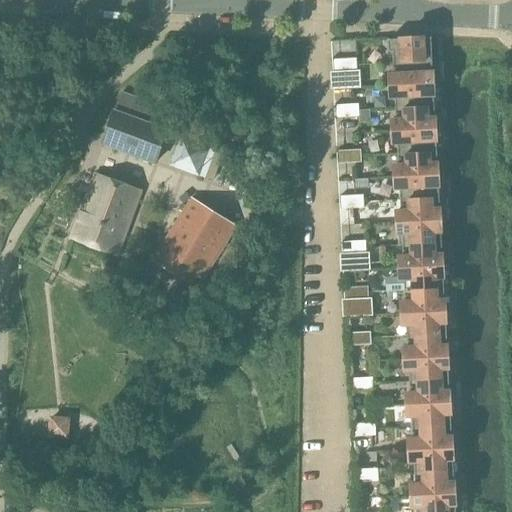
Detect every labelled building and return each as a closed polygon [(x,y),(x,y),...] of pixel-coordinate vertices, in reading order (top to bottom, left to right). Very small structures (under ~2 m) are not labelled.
[(432,61),(432,60),(431,38),(388,40),(389,52),(393,52),(393,63),(432,61)] [(341,60),(342,72),(353,72),(353,59),(341,60)] [(332,73),(342,72),(341,60),(332,60),(332,73)] [(432,61),(393,63),(394,75),(390,75),(390,86),(433,84),(434,85),(441,85),(439,60),(432,60),(432,61)] [(434,85),(433,84),(390,86),(391,98),(395,97),(395,109),(435,107),(435,106),(434,85)] [(114,112),(102,143),(156,163),(167,131),(166,131),(173,112),(121,93),(114,112)] [(356,104),(344,105),(345,118),(356,117),(356,104)] [(345,118),(344,105),(334,106),(335,118),(345,118)] [(436,130),(436,131),(443,130),(442,106),(435,106),(435,107),(395,109),(396,120),(392,121),(393,132),(436,130)] [(370,122),(369,110),(359,111),(360,123),(370,122)] [(436,131),(436,130),(393,132),(393,143),(397,143),(398,154),(437,152),(436,131)] [(185,132),(175,165),(207,177),(219,143),(185,132)] [(358,150),(346,151),(347,163),(359,163),(358,150)] [(347,163),(346,151),(336,151),(337,164),(347,163)] [(395,177),(445,175),(444,151),(437,152),(398,154),(398,166),(395,166),(395,177)] [(126,232),(141,191),(95,174),(82,210),(72,238),(117,255),(126,232)] [(447,198),(445,175),(395,177),(396,189),(400,189),(400,200),(447,198)] [(349,196),(350,209),(362,208),(361,195),(349,196)] [(340,209),(350,209),(349,196),(339,197),(340,209)] [(197,289),(236,226),(192,198),(153,261),(197,289)] [(441,221),(441,222),(448,221),(447,198),(400,200),(401,211),(397,211),(397,223),(441,221)] [(441,222),(441,221),(397,223),(398,234),(402,234),(403,246),(442,244),(441,222)] [(364,241),(352,242),(353,254),(364,254),(364,241)] [(353,254),(352,242),(341,242),(342,255),(353,254)] [(443,266),(450,266),(449,243),(442,244),(403,246),(403,257),(399,257),(400,269),(443,266)] [(443,266),(400,269),(400,280),(404,280),(405,291),(444,289),(451,289),(450,266),(443,266)] [(174,284),(170,289),(162,302),(176,311),(181,303),(187,293),(174,284)] [(354,287),(355,300),(367,299),(366,286),(354,287)] [(344,300),(355,300),(354,287),(344,288),(344,300)] [(402,314),(445,312),(444,289),(405,291),(405,302),(401,303),(402,314)] [(447,334),(445,312),(402,314),(403,325),(407,325),(407,337),(447,334)] [(174,331),(182,336),(188,326),(180,321),(174,331)] [(369,332),(357,333),(358,346),(370,345),(369,332)] [(358,346),(357,333),(346,333),(347,346),(358,346)] [(448,357),(447,334),(407,337),(408,348),(404,348),(404,359),(448,357)] [(448,357),(404,359),(405,371),(409,371),(410,382),(456,380),(455,356),(448,357)] [(372,377),(360,378),(361,391),(372,390),(372,377)] [(360,378),(348,379),(349,392),(361,391),(360,378)] [(456,380),(410,382),(410,393),(406,393),(407,405),(457,402),(456,380)] [(458,425),(457,402),(407,405),(408,417),(411,416),(412,428),(458,425)] [(362,424),(363,436),(375,436),(374,423),(362,424)] [(352,437),(363,436),(362,424),(351,424),(352,437)] [(413,439),(409,439),(409,451),(460,448),(458,425),(412,428),(413,439)] [(414,473),(461,471),(460,448),(409,451),(410,462),(414,462),(414,473)] [(365,469),(353,470),(354,483),(366,482),(365,469)] [(377,469),(365,469),(366,482),(378,482),(377,469)] [(412,496),(462,493),(461,471),(414,473),(415,484),(411,485),(412,496)] [(462,511),(462,493),(412,496),(412,508),(416,508),(416,511),(462,511)]
